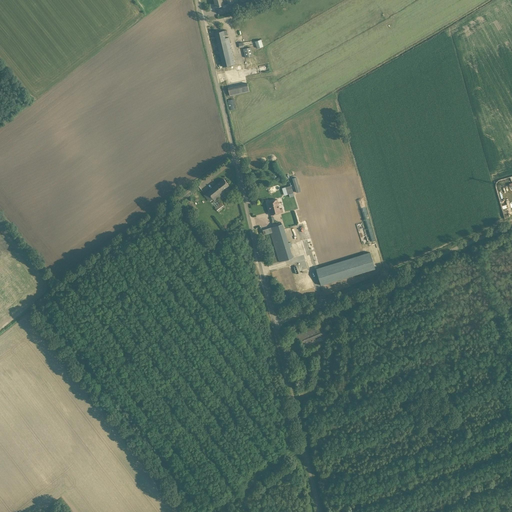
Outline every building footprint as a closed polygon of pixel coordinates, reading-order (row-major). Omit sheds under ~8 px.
[(223,67),(235,64),(234,59),(229,37),(225,38),(223,31),(215,33),(223,67)] [(255,41),(257,49),(263,47),(261,40),(255,41)] [(250,47),(243,49),(245,58),(253,56),(250,47)] [(229,95),(249,91),(247,82),(227,87),(229,95)] [(230,110),(236,109),(234,99),(228,100),(230,110)] [(349,163),(354,162),(350,148),(345,149),(349,163)] [(301,191),(297,177),(292,178),(296,192),(301,191)] [(205,194),(210,201),(213,198),(215,201),(222,195),(226,192),(224,189),(229,185),(224,179),(220,182),(205,194)] [(191,199),(185,203),(193,213),(198,209),(191,199)] [(271,215),(283,212),(282,208),(280,209),(277,199),(268,202),(269,206),(268,207),(271,215)] [(221,202),(217,206),(215,207),(218,212),(225,207),(221,202)] [(283,224),(269,228),(268,228),(279,262),(293,258),(290,247),(292,246),(291,242),(288,243),(283,224)] [(375,253),(317,270),(323,288),(380,270),(375,253)] [(300,341),(304,351),(333,338),(325,320),(295,333),(298,342),(300,341)]
